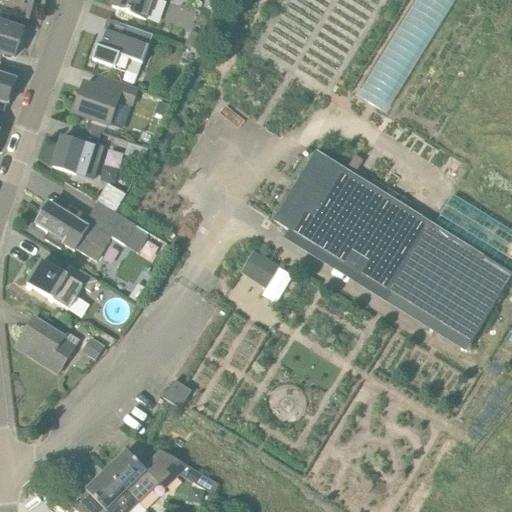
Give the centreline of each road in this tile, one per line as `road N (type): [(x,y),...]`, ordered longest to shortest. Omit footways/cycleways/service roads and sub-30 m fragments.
road 1 (unknown): [(259,140),(324,120),(345,126),(511,230)]
road 2 (residential): [(0,204),(70,0)]
